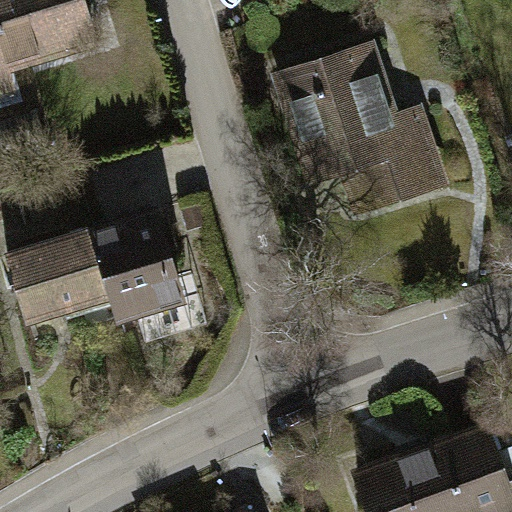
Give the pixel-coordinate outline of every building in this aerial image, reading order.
[(82,0),(0,0),(0,87),(1,87),(0,82),(0,62),(93,35),(82,0)] [(282,77),(312,172),(344,163),(356,204),(438,178),(416,109),(390,117),(369,50),(282,77)] [(156,210),(92,228),(116,313),(180,295),(156,210)] [(116,313),(92,228),(6,252),(24,316),(83,299),(89,321),(116,313)] [(511,504),(485,425),(359,469),(373,511),(494,511),(511,506),(511,504)]
